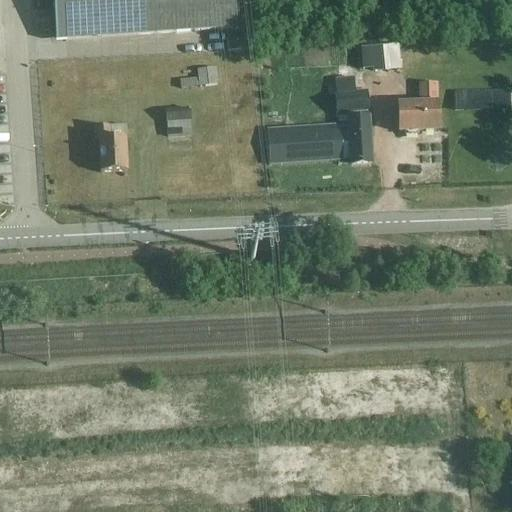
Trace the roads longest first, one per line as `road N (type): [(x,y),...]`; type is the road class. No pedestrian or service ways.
road 1 (unclassified): [(23,243),(511,220)]
road 2 (unclassified): [(23,243),(12,0)]
